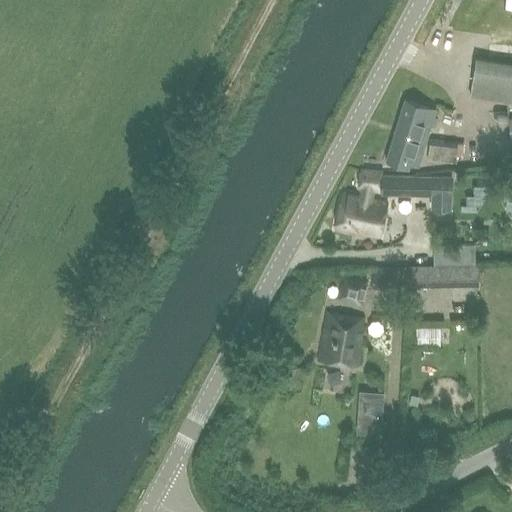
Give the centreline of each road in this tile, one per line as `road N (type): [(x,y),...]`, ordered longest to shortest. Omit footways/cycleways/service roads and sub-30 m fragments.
road 1 (tertiary): [(151,499),(415,0)]
road 2 (unclassified): [(381,511),(511,447)]
